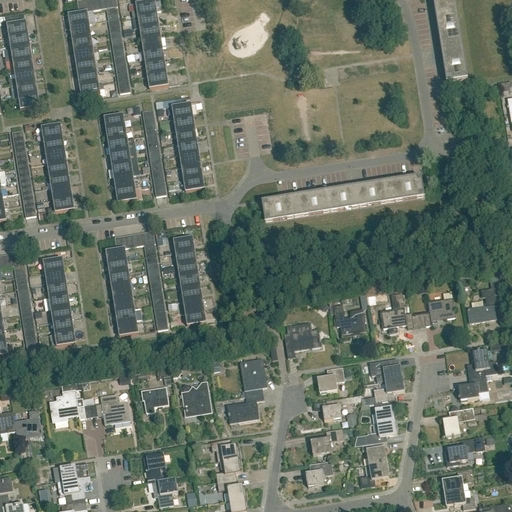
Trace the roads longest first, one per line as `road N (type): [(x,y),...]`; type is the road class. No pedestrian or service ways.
road 1 (residential): [(0,241),(224,206),(254,180),(433,151)]
road 2 (residential): [(433,151),(400,0)]
road 3 (residential): [(402,497),(426,371)]
road 4 (residential): [(270,511),(288,391)]
